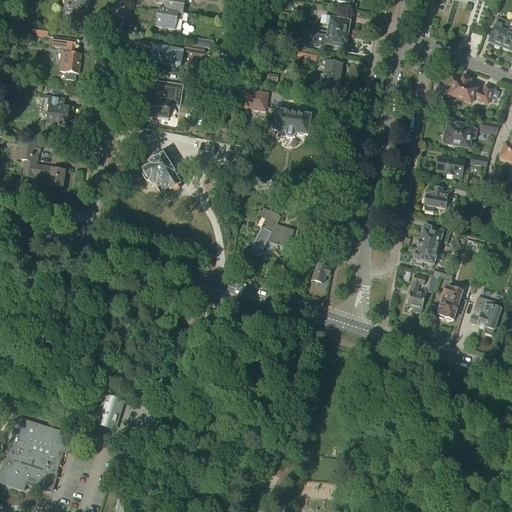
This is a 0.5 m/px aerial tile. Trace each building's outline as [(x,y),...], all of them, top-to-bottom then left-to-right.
[(63,13),(62,22),(70,23),(86,25),(89,0),(64,0),(63,13)] [(162,0),(161,4),(165,5),(164,12),(183,16),(185,0),(162,0)] [(305,18),(307,10),(296,8),(295,16),(305,18)] [(164,12),(158,11),(155,28),(180,32),(182,22),(187,23),(188,16),(183,16),(164,12)] [(504,49),(510,23),(499,18),(489,43),(504,49)] [(349,37),(350,30),(348,30),(349,24),(323,19),(322,25),(330,26),(328,33),(349,37)] [(48,30),(32,28),(31,36),(47,38),(48,30)] [(3,32),(2,42),(9,43),(15,44),(17,34),(3,32)] [(349,37),(328,33),(328,34),(319,32),(318,38),(317,38),(315,46),(325,48),(325,46),(345,49),(346,43),(348,43),(349,37)] [(76,41),(53,38),(52,47),(70,50),(70,54),(63,53),(60,73),(67,74),(67,78),(75,79),(76,75),(79,75),(81,56),(74,55),(75,48),(76,41)] [(305,50),(306,44),(279,38),(277,45),(299,49),(305,50)] [(270,54),(271,46),(260,44),(258,52),(270,54)] [(183,53),(193,55),(195,47),(185,46),(183,53)] [(178,68),(181,52),(152,47),(149,62),(178,68)] [(195,47),(193,55),(203,57),(205,49),(195,47)] [(317,62),(318,55),(306,52),(306,51),(305,50),(299,49),(297,58),(317,62)] [(326,64),(322,63),(321,68),(325,69),(324,76),(340,79),(342,66),(326,63),(326,64)] [(276,89),(278,77),(268,75),(266,87),(276,89)] [(462,81),(447,75),(447,76),(446,76),(445,76),(443,77),(442,78),(442,79),(441,80),(441,81),(442,82),(442,83),(443,83),(444,84),(444,85),(453,88),(449,97),(450,98),(450,100),(451,102),(453,102),(455,102),(456,100),(456,99),(471,105),(473,99),(487,104),(493,90),(486,88),(483,94),(476,91),(478,87),(470,84),(470,82),(463,79),(462,81)] [(338,91),(340,79),(324,76),(323,83),(319,82),(318,88),(322,88),(322,89),(338,91)] [(180,107),(183,86),(152,82),(150,94),(145,94),(142,117),(169,121),(171,106),(180,107)] [(262,87),(248,85),(244,110),(266,114),(269,94),(261,93),(262,87)] [(72,120),(73,110),(63,108),(64,100),(45,98),(43,113),(48,114),(47,126),(66,129),(68,120),(72,120)] [(290,114),(277,112),(274,132),(277,132),(279,134),(282,135),(284,133),(286,133),(286,135),(289,139),(292,140),(295,137),(296,135),(298,135),(300,137),(303,138),(305,136),(308,137),(311,117),(298,115),(298,113),(290,112),(290,114)] [(481,123),(479,134),(489,136),(495,137),(499,125),(492,123),(491,125),(481,123)] [(511,127),(499,160),(511,165),(509,171),(511,172),(511,127)] [(475,142),(476,132),(448,128),(447,136),(446,136),(444,146),(469,151),(470,141),(475,142)] [(40,154),(41,146),(20,144),(18,161),(25,162),(23,177),(34,178),(34,177),(51,179),(50,186),(63,188),(65,172),(59,171),(59,169),(36,166),(36,163),(37,163),(39,154),(40,154)] [(177,165),(169,152),(149,165),(151,167),(143,172),(145,174),(143,176),(147,182),(149,181),(153,187),(156,185),(161,194),(162,194),(165,198),(180,189),(178,187),(180,186),(175,178),(179,175),(174,167),(177,165)] [(485,168),(486,160),(471,158),(470,165),(485,168)] [(462,181),(465,164),(439,160),(437,174),(447,175),(447,177),(453,178),(453,179),(462,181)] [(465,198),(468,191),(456,187),(454,194),(465,198)] [(426,199),(425,200),(424,205),(425,206),(425,207),(424,212),(434,214),(434,209),(446,211),(447,203),(455,205),(457,197),(448,196),(449,195),(442,194),(443,191),(435,190),(435,191),(428,190),(426,199)] [(292,232),(275,227),(279,219),(261,209),(257,217),(266,222),(265,224),(266,224),(263,229),(254,245),(263,250),(268,240),(278,243),(277,245),(287,248),(292,232)] [(422,234),(421,238),(433,241),(433,240),(438,242),(438,244),(440,245),(441,243),(447,244),(450,234),(425,227),(424,228),(422,229),(421,232),(422,234)] [(420,242),(418,243),(417,246),(418,249),(418,250),(437,255),(440,245),(438,244),(438,242),(433,240),(433,241),(421,238),(420,242)] [(454,252),(461,249),(456,240),(450,243),(454,252)] [(417,254),(414,255),(413,258),(415,260),(415,261),(414,266),(422,268),(423,264),(434,267),(437,255),(418,250),(417,254)] [(487,268),(491,255),(482,253),(478,265),(487,268)] [(330,270),(332,265),(321,261),(320,266),(317,265),(312,281),(323,284),(326,277),(329,278),(331,270),(330,270)] [(450,281),(452,275),(435,269),(433,276),(450,281)] [(424,286),(426,279),(414,276),(407,307),(422,311),(426,295),(417,293),(419,284),(424,286)] [(428,293),(434,294),(438,280),(432,278),(428,293)] [(459,311),(461,306),(458,305),(462,293),(446,288),(437,316),(438,316),(438,318),(443,320),(443,318),(445,319),(447,322),(450,323),(453,321),(453,322),(457,311),(459,311)] [(497,324),(501,311),(494,309),(495,304),(478,298),(473,313),(477,314),(476,318),(472,317),(469,324),(486,329),(484,334),(485,334),(491,337),(492,336),(494,332),(494,331),(496,330),(497,326),(497,324)] [(114,431),(123,404),(103,398),(95,425),(114,431)] [(13,433),(0,475),(0,484),(24,492),(26,486),(51,493),(61,462),(64,453),(68,454),(70,445),(72,441),(66,439),(67,435),(17,419),(13,433)]
